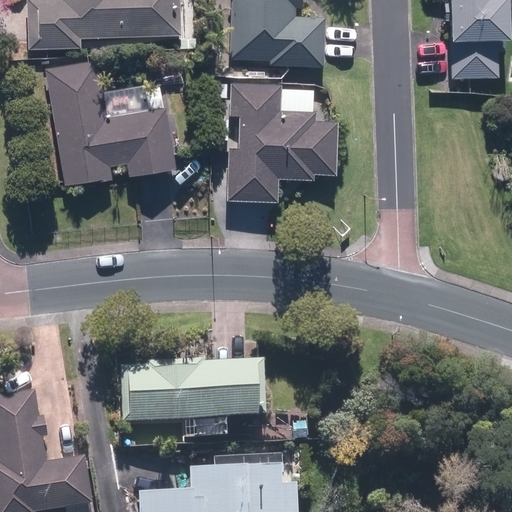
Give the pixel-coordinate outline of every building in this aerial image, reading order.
[(27,0),(28,40),(78,40),(78,30),(176,30),(176,0),(27,0)] [(232,0),(232,50),(272,51),(272,59),(322,59),(323,16),(297,15),(297,0),(232,0)] [(505,0),(448,0),(452,68),(498,65),(496,33),(508,32),(505,0)] [(102,114),(94,58),(49,64),(65,178),(108,172),(107,166),(130,163),(131,169),(168,164),(160,105),(102,114)] [(230,146),(226,195),(274,199),(276,167),(314,170),(314,162),(331,163),(334,117),(280,112),(282,83),(236,80),(233,109),(243,109),(240,146),(230,146)] [(130,360),(132,414),(264,409),(262,355),(130,360)] [(0,511),(29,511),(28,504),(86,495),(80,454),(40,460),(28,392),(0,397),(0,511)] [(193,488),(144,488),(143,511),(300,511),(301,448),(280,448),(280,461),(193,461),(193,488)]
